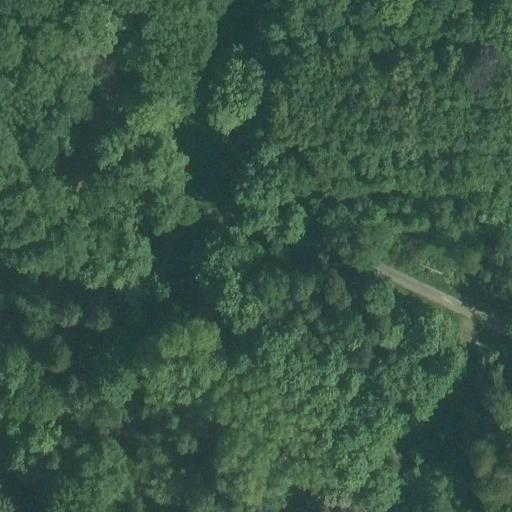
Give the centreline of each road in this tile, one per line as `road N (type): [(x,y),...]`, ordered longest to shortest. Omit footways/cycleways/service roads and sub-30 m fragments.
road 1 (unclassified): [(0,186),(331,251),(511,333)]
road 2 (unclassified): [(130,0),(76,74),(0,120)]
